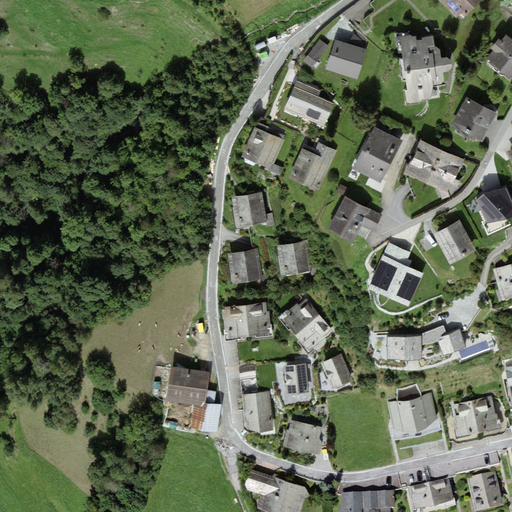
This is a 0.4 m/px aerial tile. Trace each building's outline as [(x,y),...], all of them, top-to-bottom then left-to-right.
[(439,0),(460,22),(483,0),(439,0)] [(500,38),(492,46),(496,49),(489,57),(511,78),(511,36),(510,34),(504,41),(500,38)] [(329,46),(319,38),(303,60),(313,68),(329,46)] [(327,69),(358,80),(368,50),(337,40),(327,69)] [(443,42),(402,46),(409,90),(406,90),(407,102),(433,100),(435,84),(442,83),(446,79),(444,71),(450,70),(443,42)] [(316,92),(296,83),(284,111),(327,129),(335,109),(313,99),(316,92)] [(455,126),(483,141),(498,113),(470,98),(455,126)] [(376,126),(354,168),(382,182),(403,140),(376,126)] [(286,142),(262,130),(249,158),(274,170),(286,142)] [(466,159),(422,138),(406,170),(451,191),(466,159)] [(292,176),(318,191),(334,162),(308,148),(292,176)] [(275,227),(274,215),(265,216),(262,192),(233,196),(238,232),(275,227)] [(354,240),(356,235),(367,241),(377,223),(366,216),(370,208),(346,196),(330,228),(354,240)] [(460,219),(435,233),(452,262),(477,248),(460,219)] [(308,240),(279,245),(284,275),(313,270),(308,240)] [(409,253),(389,245),(371,287),(408,303),(420,275),(402,267),(409,253)] [(261,248),(229,252),(233,283),(265,279),(261,248)] [(511,262),(494,269),(504,298),(511,295),(511,262)] [(307,297),(282,316),(310,354),(336,335),(307,297)] [(268,303),(224,306),(226,336),(270,332),(268,303)] [(444,328),(419,339),(419,344),(430,343),(437,340),(444,354),(465,346),(460,332),(448,338),(444,328)] [(419,338),(389,339),(389,358),(420,357),(419,344),(419,339),(419,338)] [(343,355),(321,363),(331,389),(352,381),(343,355)] [(207,405),(208,399),(213,370),(171,363),(164,398),(193,403),(207,405)] [(307,363),(285,365),(287,392),(310,391),(307,363)] [(255,366),(240,368),(242,380),(257,378),(255,366)] [(270,392),(243,394),(245,418),(248,420),(249,426),(255,430),(273,429),(270,392)] [(431,392),(387,401),(392,426),(406,429),(425,426),(436,417),(431,392)] [(494,393),(450,404),(458,436),(502,426),(494,393)] [(207,405),(193,403),(190,425),(218,430),(223,402),(208,399),(207,405)] [(324,427),(294,419),(288,444),(318,452),(324,427)] [(310,511),(320,482),(264,464),(262,468),(259,479),(262,485),(279,491),(275,504),(297,511),(310,511)] [(495,474),(469,480),(476,511),(488,511),(503,509),(495,474)] [(448,483),(410,492),(414,511),(434,511),(452,502),(448,483)] [(392,493),(342,494),(342,506),(340,511),(387,511),(388,508),(393,508),(392,493)]
